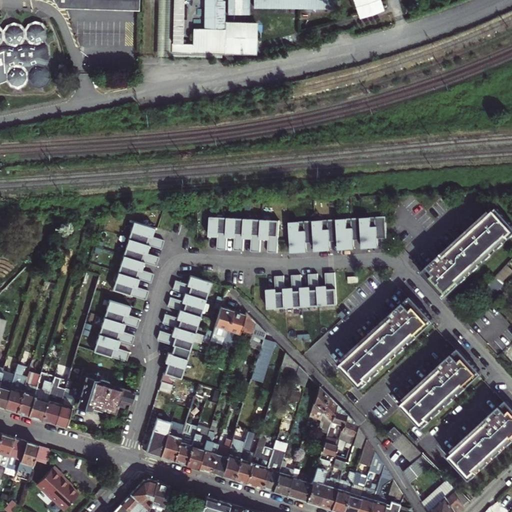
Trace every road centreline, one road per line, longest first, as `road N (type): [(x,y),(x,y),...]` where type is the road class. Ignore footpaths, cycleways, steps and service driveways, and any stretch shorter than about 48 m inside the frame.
road 1 (residential): [(126,459),(153,368),(148,331),(165,275),(179,262),(393,263),(511,386)]
road 2 (residential): [(231,289),(360,418),(421,511)]
road 3 (tertiary): [(137,463),(296,511)]
road 4 (tertiary): [(0,418),(126,459)]
